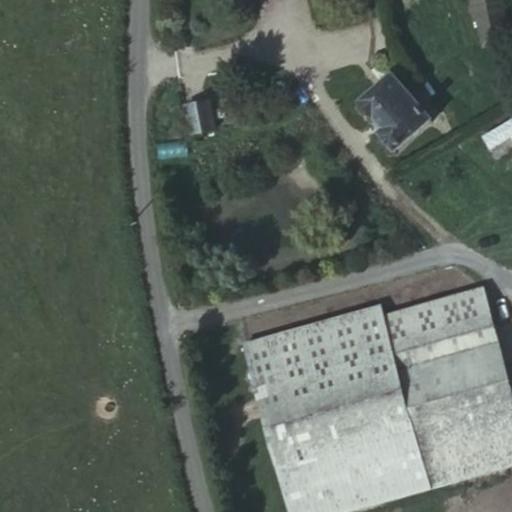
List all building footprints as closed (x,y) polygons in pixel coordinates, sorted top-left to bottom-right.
[(470,0),(475,20),(503,15),(499,0),(470,0)] [(503,15),(475,20),(481,48),(509,41),(503,15)] [(391,74),(356,102),(383,132),(378,136),(391,153),(430,121),(391,74)] [(206,101),(184,106),(191,135),(213,129),(206,101)] [(511,400),(482,290),(384,316),(415,431),(430,487),(511,466),(511,400)] [(415,431),(384,316),(381,306),(246,343),(279,466),(415,431)] [(336,511),(430,487),(415,431),(279,466),(291,511),(336,511)]
